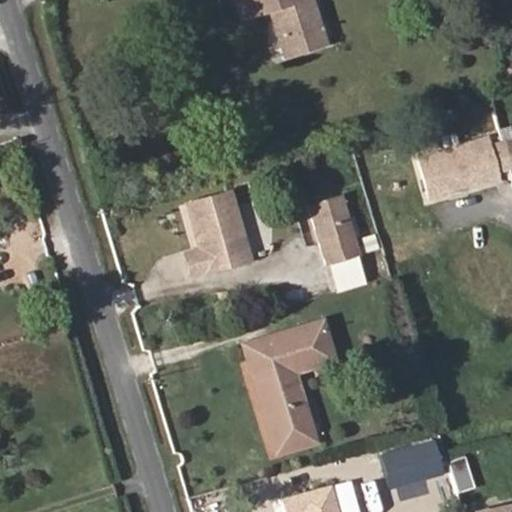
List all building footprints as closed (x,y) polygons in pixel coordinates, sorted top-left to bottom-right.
[(234,0),(241,18),(269,10),(273,8),(287,54),(322,43),(308,0),(234,0)] [(273,8),(269,10),(282,56),(287,54),(273,8)] [(488,141),(420,159),(432,202),(499,183),(497,175),(509,172),(502,146),(490,149),(488,141)] [(511,143),(502,146),(509,172),(511,170),(511,143)] [(229,195),(186,208),(195,237),(205,273),(249,260),(229,195)] [(339,197),(309,207),(327,265),(357,257),(339,197)] [(426,250),(457,243),(454,230),(423,237),(426,250)] [(205,273),(195,237),(186,240),(196,276),(205,273)] [(277,451),(314,439),(293,372),(333,360),(322,324),(245,347),(277,451)] [(418,473),(414,451),(380,458),(384,480),(418,473)] [(479,486),(476,472),(463,476),(466,489),(470,488),(479,486)] [(338,511),(330,484),(278,498),(282,511),(338,511)] [(511,511),(511,500),(475,509),(475,511),(511,511)]
